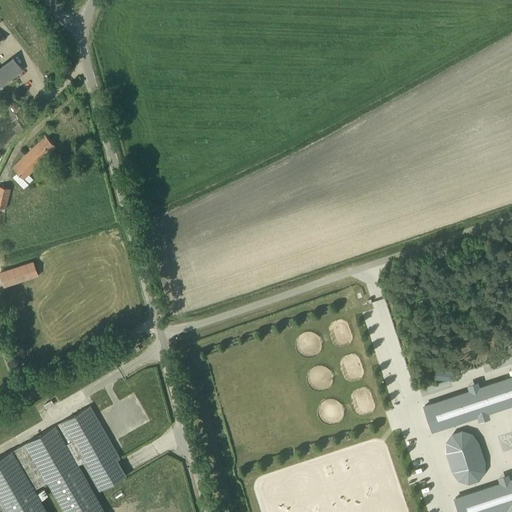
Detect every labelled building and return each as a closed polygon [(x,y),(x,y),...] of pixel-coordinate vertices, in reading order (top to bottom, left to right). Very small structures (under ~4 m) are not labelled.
[(0,84),(1,84),(0,82),(3,81),(3,82),(21,68),(13,58),(0,67),(0,84)] [(28,174),(56,146),(45,134),(12,167),(17,172),(12,176),(23,188),(33,178),(28,174)] [(0,205),(5,207),(10,189),(0,186),(0,205)] [(33,262),(0,272),(0,276),(3,286),(37,274),(33,262)] [(436,377),(456,378),(456,368),(436,368),(436,377)] [(469,390),(424,405),(432,429),(477,415),(488,411),(511,402),(511,478),(510,479),(499,483),(455,498),(459,511),(492,511),(507,507),(511,505),(511,376),(480,387),(469,390)] [(104,511),(94,494),(89,485),(77,464),(82,461),(94,482),(99,491),(124,476),(115,460),(119,457),(90,405),(60,422),(55,425),(0,456),(0,511),(104,511)] [(451,433),(445,442),(445,452),(451,471),(458,480),(468,483),(479,480),(485,471),(484,460),(478,441),(472,432),(462,429),(451,433)] [(400,480),(390,447),(377,451),(388,484),(400,480)]
